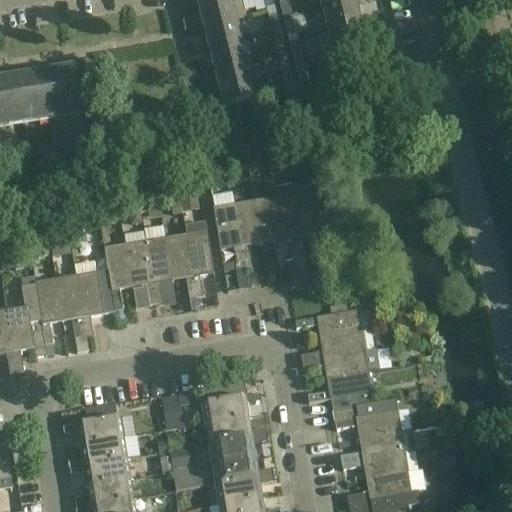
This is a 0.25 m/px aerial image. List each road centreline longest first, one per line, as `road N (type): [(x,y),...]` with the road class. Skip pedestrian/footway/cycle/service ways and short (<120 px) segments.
road 1 (residential): [(305,511),(283,368),(257,346),(56,377),(41,405)]
road 2 (residential): [(511,357),(423,0)]
